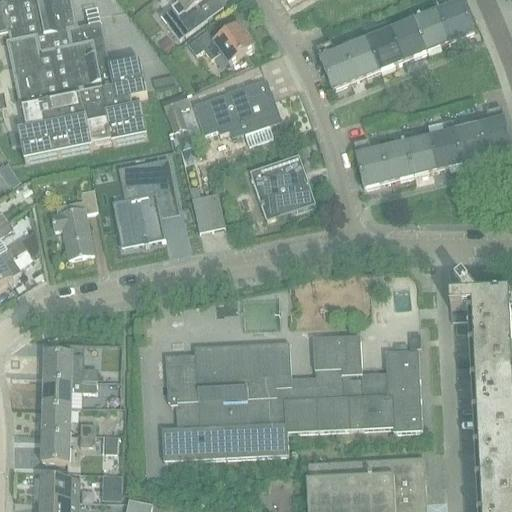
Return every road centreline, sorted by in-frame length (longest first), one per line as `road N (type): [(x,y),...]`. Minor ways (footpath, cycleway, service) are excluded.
road 1 (residential): [(0,338),(51,307),(358,247)]
road 2 (residential): [(258,0),(293,56),(358,247)]
road 3 (residential): [(358,247),(511,248)]
